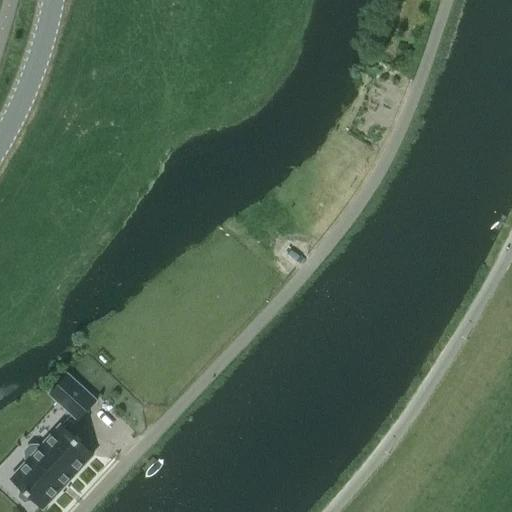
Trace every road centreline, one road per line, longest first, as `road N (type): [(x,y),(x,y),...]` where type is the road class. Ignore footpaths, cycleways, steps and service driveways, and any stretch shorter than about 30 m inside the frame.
road 1 (unclassified): [(79,511),(356,206),(396,135),(446,0)]
road 2 (unclassified): [(329,511),(424,391),(511,234)]
road 3 (tertiary): [(0,143),(54,0)]
